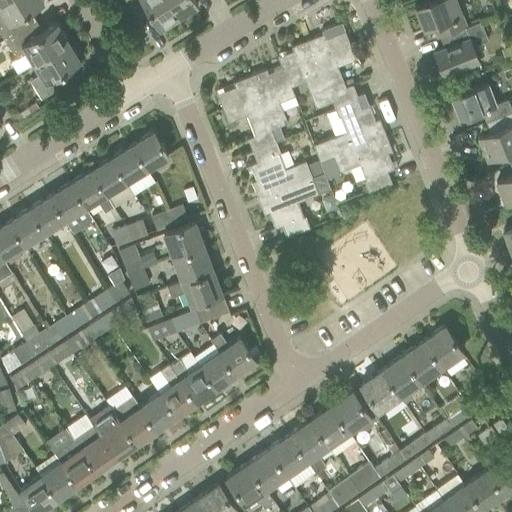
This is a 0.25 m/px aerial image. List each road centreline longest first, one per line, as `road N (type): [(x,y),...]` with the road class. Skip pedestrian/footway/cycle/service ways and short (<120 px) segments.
road 1 (residential): [(291,383),(172,70)]
road 2 (residential): [(472,263),(366,0)]
road 3 (residential): [(108,511),(291,383)]
road 4 (residential): [(291,383),(472,263)]
road 5 (residential): [(0,173),(131,92)]
road 6 (residential): [(172,70),(285,0)]
